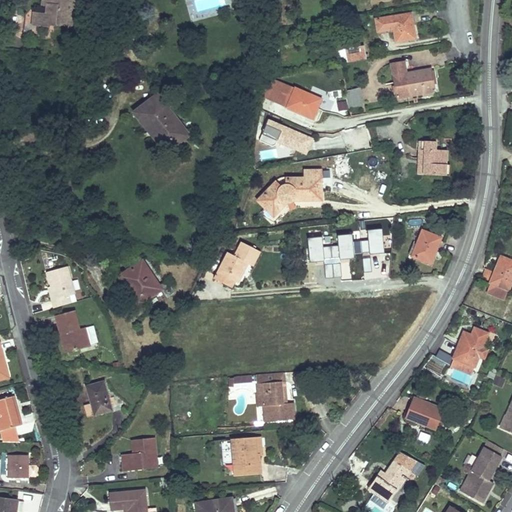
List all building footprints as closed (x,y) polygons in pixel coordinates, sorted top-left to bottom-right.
[(42,0),(42,5),(46,6),(45,15),(33,14),(32,25),(50,27),(50,25),(58,25),(67,26),(67,30),(74,30),(76,0),(42,0)] [(270,0),(269,14),(279,14),(279,0),(270,0)] [(410,14),(375,20),(377,32),(393,29),(396,42),(414,39),(410,14)] [(363,42),(344,45),(347,62),(366,58),(363,42)] [(401,63),(391,65),(397,99),(433,93),(430,70),(406,74),(403,75),(401,63)] [(314,81),(323,80),(323,72),(314,73),(314,81)] [(287,108),(312,119),(320,100),(295,89),(287,108)] [(359,89),(345,91),(348,109),(361,107),(359,89)] [(165,145),(184,131),(157,95),(134,113),(148,132),(152,129),(165,145)] [(346,100),(336,102),(338,111),(347,109),(346,100)] [(258,136),(305,155),(313,136),(266,117),(258,136)] [(342,130),(348,153),(375,146),(368,122),(342,130)] [(152,129),(148,132),(166,155),(189,137),(184,131),(165,145),(152,129)] [(435,143),(418,142),(417,175),(445,176),(446,165),(446,151),(435,151),(435,143)] [(320,200),(320,171),(304,171),(304,179),(286,179),(286,186),(285,186),(284,186),(283,187),(282,187),(281,188),(280,189),(275,183),(257,201),(273,216),(286,203),(287,203),(288,203),(289,203),(290,202),(291,202),(292,201),(320,200)] [(411,257),(428,264),(433,251),(435,251),(440,239),(421,231),(411,257)] [(379,249),(387,250),(387,237),(380,237),(379,249)] [(260,253),(240,243),(233,256),(227,253),(216,273),(238,284),(248,265),(253,267),(260,253)] [(490,282),(486,293),(504,300),(511,280),(511,262),(505,259),(503,264),(498,262),(494,273),(490,282)] [(138,306),(161,290),(166,298),(176,291),(169,279),(158,286),(141,261),(119,277),(129,293),(132,291),(134,294),(132,296),(138,306)] [(51,287),(54,300),(68,296),(74,295),(66,267),(47,272),(51,287)] [(481,278),(490,282),(494,273),(485,269),(481,278)] [(54,300),(51,287),(47,288),(53,308),(70,304),(68,296),(54,300)] [(69,352),(89,347),(84,328),(78,330),(74,311),(55,316),(60,335),(64,334),(69,352)] [(482,349),(487,334),(474,329),(471,336),(466,334),(461,345),(459,344),(453,358),(439,350),(435,358),(450,366),(449,367),(471,376),(474,367),(478,357),(483,359),(487,351),(482,349)] [(60,335),(64,354),(69,352),(64,334),(60,335)] [(494,379),(497,371),(491,369),(488,377),(494,379)] [(284,374),(255,377),(257,394),(260,393),(261,407),(263,407),(264,422),(294,420),(292,404),(286,404),(284,374)] [(103,381),(85,387),(90,404),(83,406),(87,418),(112,411),(103,381)] [(511,395),(503,415),(508,417),(502,430),(511,434),(511,395)] [(6,398),(0,400),(0,431),(21,426),(13,397),(6,398)] [(434,430),(442,410),(417,400),(415,405),(412,404),(407,416),(415,420),(415,422),(434,430)] [(122,472),(154,468),(153,454),(155,454),(154,438),(132,441),(133,454),(120,455),(122,472)] [(254,439),(231,441),(232,457),(234,476),(260,473),(258,455),(256,456),(254,439)] [(497,456),(501,449),(486,441),(483,448),(497,456)] [(487,481),(500,458),(497,456),(483,448),(459,491),(481,504),(492,484),(487,481)] [(28,456),(7,455),(7,478),(28,479),(28,456)] [(399,489),(406,479),(404,477),(409,471),(394,461),(385,474),(382,478),(378,475),(368,490),(387,504),(398,488),(399,489)] [(147,511),(145,490),(108,493),(110,511),(124,510),(129,510),(128,511),(147,511)] [(15,511),(17,501),(0,499),(0,511),(15,511)] [(232,511),(231,499),(195,504),(196,511),(232,511)]
